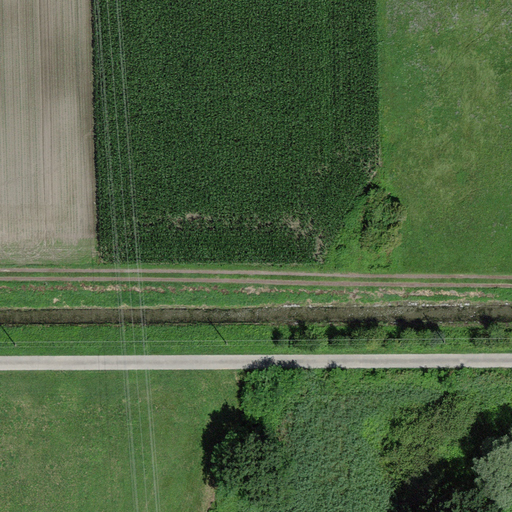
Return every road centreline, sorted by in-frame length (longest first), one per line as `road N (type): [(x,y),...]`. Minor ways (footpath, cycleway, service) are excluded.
road 1 (unclassified): [(0,366),(511,361)]
road 2 (track): [(511,285),(0,284)]
